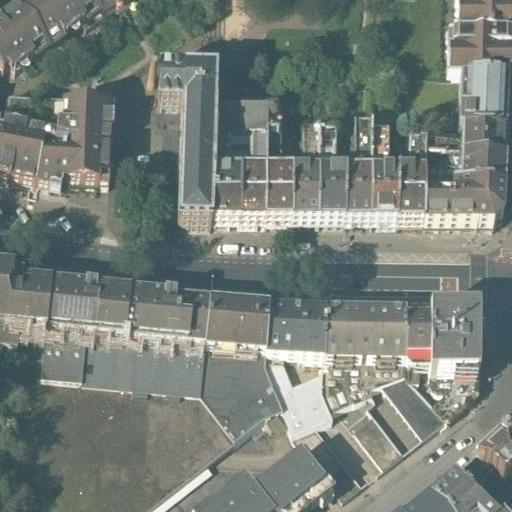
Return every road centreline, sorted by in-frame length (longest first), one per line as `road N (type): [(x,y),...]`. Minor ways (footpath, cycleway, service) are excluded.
road 1 (tertiary): [(0,238),(231,273),(511,280)]
road 2 (residential): [(511,401),(373,511)]
